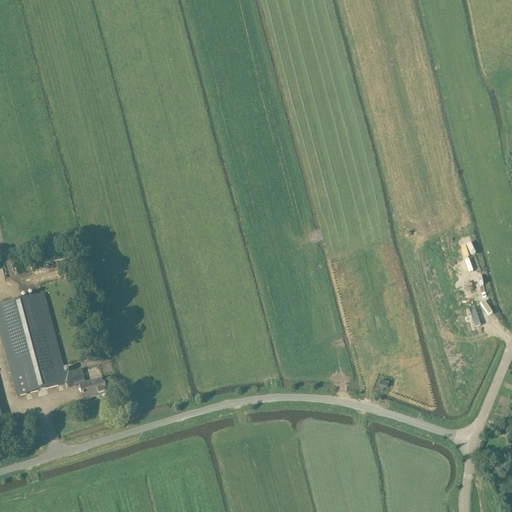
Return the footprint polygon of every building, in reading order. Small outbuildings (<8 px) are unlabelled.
[(447,199),(459,196),(452,169),(440,172),(447,199)] [(414,275),(418,288),(449,279),(437,241),(425,245),(432,269),(414,275)] [(62,375),(65,374),(43,294),(0,305),(0,336),(16,397),(64,384),(62,375)] [(480,327),(474,309),(468,311),(475,329),(480,327)] [(81,370),(65,374),(62,375),(64,384),(66,384),(67,388),(79,385),(83,401),(107,394),(102,378),(85,383),(81,370)] [(489,456),(485,461),(489,465),(493,460),(489,456)]
